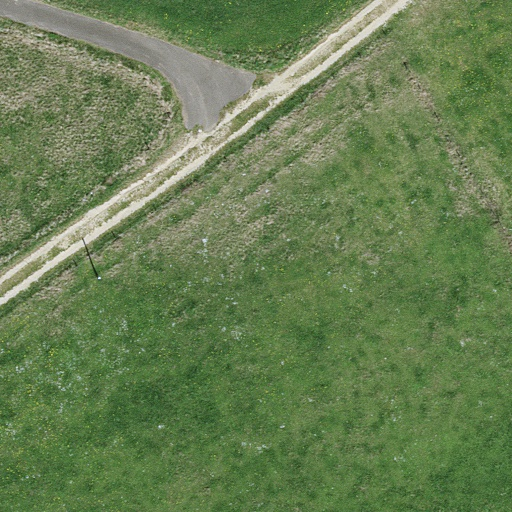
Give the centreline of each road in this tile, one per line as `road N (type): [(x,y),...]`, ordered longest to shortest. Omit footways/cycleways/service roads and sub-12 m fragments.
road 1 (track): [(0,344),(405,0)]
road 2 (track): [(0,11),(181,65),(248,133)]
